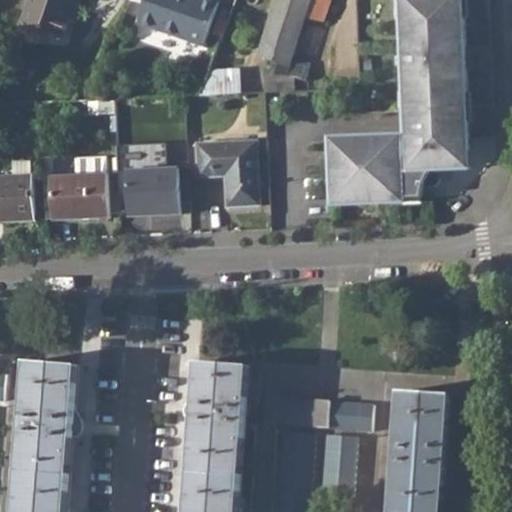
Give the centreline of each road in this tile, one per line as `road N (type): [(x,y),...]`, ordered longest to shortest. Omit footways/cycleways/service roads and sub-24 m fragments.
road 1 (residential): [(511,248),(146,265)]
road 2 (residential): [(129,511),(146,265)]
road 3 (residential): [(146,265),(0,273)]
